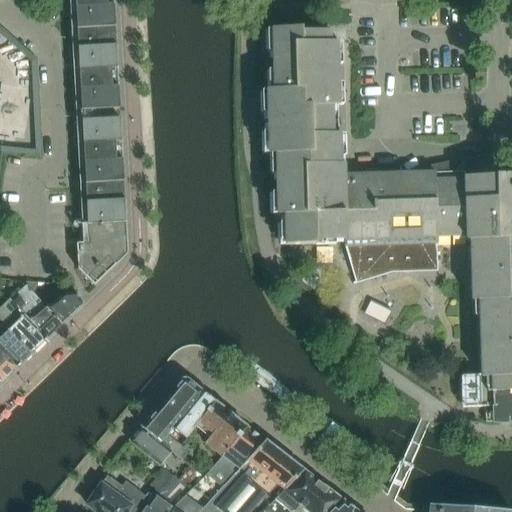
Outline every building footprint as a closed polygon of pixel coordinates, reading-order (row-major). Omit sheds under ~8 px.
[(68,0),(75,112),(75,117),(119,114),(119,109),(112,0),(68,0)] [(273,91),(266,91),(268,155),(275,155),(277,214),(313,213),(312,177),(343,176),(342,165),(339,165),(338,135),(331,135),(330,107),(337,107),(335,43),(329,43),(328,32),(301,33),(301,29),(271,30),(273,91)] [(82,244),(76,244),(77,269),(94,285),(115,265),(114,244),(125,243),(126,243),(119,119),(119,114),(75,117),(75,121),(82,244)] [(313,213),(277,214),(277,216),(284,216),(285,246),(315,245),(315,241),(343,240),(344,247),(355,282),(352,283),(353,285),(391,273),(437,272),(436,244),(437,244),(436,237),(465,236),(466,241),(469,241),(471,301),(478,301),(480,375),(473,375),(473,376),(474,408),(484,408),(485,421),(485,423),(501,422),(511,422),(511,421),(511,175),(494,176),(490,176),(464,177),(463,174),(433,175),(399,176),(389,176),(389,175),(352,176),(343,176),(312,177),(313,213)] [(9,300),(46,339),(61,324),(42,302),(25,285),(9,300)] [(81,304),(76,295),(77,294),(62,294),(62,295),(62,296),(56,290),(42,302),(61,324),(75,310),(80,305),(82,304),(81,304)] [(46,339),(9,300),(0,308),(0,322),(30,354),(46,339)] [(30,354),(0,322),(0,352),(15,368),(16,368),(21,362),(18,359),(22,356),(25,359),(30,354)] [(381,341),(377,349),(388,355),(392,347),(381,341)] [(15,368),(0,352),(0,382),(0,383),(15,368)] [(258,357),(246,373),(293,410),(305,394),(258,357)] [(160,444),(166,437),(172,430),(202,392),(187,381),(186,380),(180,381),(179,382),(141,428),(160,444)] [(186,440),(198,424),(215,402),(202,392),(172,430),(186,440)] [(220,458),(229,449),(246,428),(215,402),(198,424),(211,435),(204,444),(220,458)] [(370,470),(383,454),(335,417),(323,433),(370,470)] [(141,428),(129,442),(136,449),(159,468),(171,453),(181,460),(186,454),(180,448),(166,437),(160,444),(141,428)] [(223,487),(246,462),(264,441),(246,428),(229,449),(220,458),(206,475),(206,474),(205,475),(223,487)] [(303,471),(264,441),(246,462),(223,487),(199,511),(265,511),(284,493),(303,471)] [(186,454),(181,460),(189,467),(194,460),(186,454)] [(157,492),(172,477),(164,470),(149,485),(157,492)] [(330,511),(342,500),(303,471),(284,493),(265,511),(330,511)] [(121,487),(115,482),(106,476),(86,505),(96,511),(141,511),(149,500),(125,482),(121,487)] [(172,477),(157,492),(149,500),(141,511),(170,511),(173,509),(163,502),(177,481),(172,477)] [(356,511),(342,500),(330,511),(356,511)]
